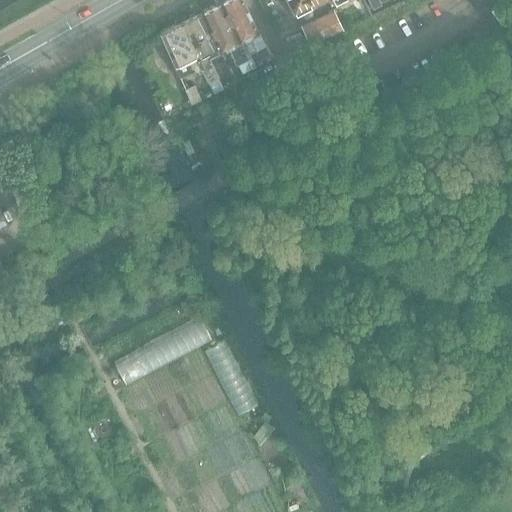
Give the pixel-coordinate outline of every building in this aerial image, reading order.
[(259,33),(242,0),(222,0),(221,1),(253,67),(260,64),(256,56),(258,54),(250,37),(259,33)] [(325,0),(288,0),(296,15),(325,0)] [(370,14),(363,0),(332,0),(335,4),(342,0),(350,0),(354,6),(355,5),(362,18),(370,14)] [(378,0),(367,0),(373,9),(381,4),(378,0)] [(253,67),(221,1),(200,12),(217,48),(220,54),(229,49),(234,60),(233,61),(236,66),(238,64),(242,73),(253,67)] [(341,27),(334,11),(301,26),(309,43),(341,27)] [(217,48),(200,12),(180,22),(203,72),(207,82),(217,77),(211,65),(206,53),(217,48)] [(180,22),(159,32),(159,33),(176,70),(178,75),(191,69),(194,76),(203,72),(180,22)] [(204,96),(202,91),(198,93),(195,85),(187,89),(192,102),(204,96)] [(197,156),(188,139),(183,142),(189,155),(192,159),(197,156)] [(1,165),(1,166),(1,167),(1,170),(3,173),(4,175),(5,177),(6,178),(7,179),(8,179),(9,179),(10,180),(11,180),(12,179),(14,179),(16,178),(17,177),(18,175),(19,174),(19,172),(19,171),(19,169),(17,166),(15,163),(14,161),(14,160),(13,160),(12,159),(10,159),(9,159),(7,159),(5,159),(4,160),(3,161),(2,162),(1,163),(1,165)] [(35,204),(21,212),(37,242),(51,235),(35,204)] [(70,305),(69,305),(78,321),(79,321),(108,305),(100,289),(70,305)] [(202,316),(115,357),(126,380),(213,339),(202,316)] [(234,412),(253,405),(229,339),(209,347),(234,412)]
